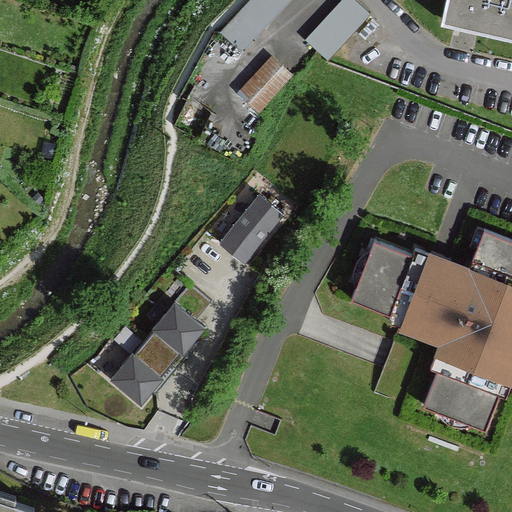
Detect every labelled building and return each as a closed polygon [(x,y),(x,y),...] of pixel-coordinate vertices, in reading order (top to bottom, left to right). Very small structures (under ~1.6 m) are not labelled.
[(249,0),(221,31),(242,52),(290,0),(249,0)] [(343,0),(307,39),(329,60),(364,22),(371,14),(356,0),(343,0)] [(511,0),(448,0),(444,21),(466,26),(511,36),(511,0)] [(238,93),(259,112),(294,75),(273,55),(238,93)] [(262,194),(222,240),(245,261),(286,215),(262,194)] [(511,238),(484,229),(473,259),(468,272),(430,258),(432,254),(415,248),(413,255),(374,241),(352,299),(391,314),(389,321),(405,327),(406,323),(444,337),(432,367),(439,370),(426,406),(488,429),(502,393),(508,396),(511,385),(511,379),(508,377),(511,365),(511,238)] [(110,375),(139,402),(205,328),(197,321),(214,302),(192,283),(110,375)] [(0,499),(0,511),(36,511),(37,511),(0,499)]
